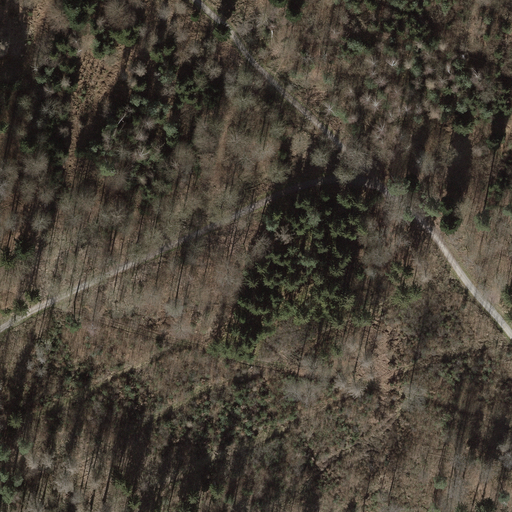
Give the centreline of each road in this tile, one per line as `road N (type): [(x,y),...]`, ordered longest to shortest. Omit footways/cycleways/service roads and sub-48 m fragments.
road 1 (track): [(379,186),(347,177),(315,181),(0,329)]
road 2 (track): [(379,186),(195,0)]
road 3 (track): [(511,333),(430,228),(379,186)]
